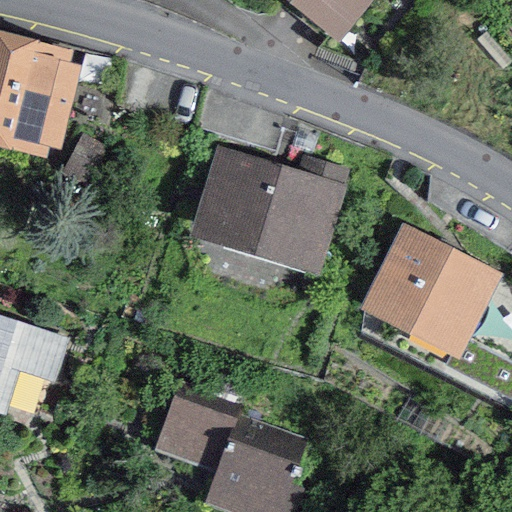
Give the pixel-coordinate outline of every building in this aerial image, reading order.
[(372,0),(309,0),(346,30),(372,0)] [(72,59),(75,46),(0,27),(0,136),(50,149),(52,139),(64,142),(83,61),(72,59)] [(87,180),(108,142),(84,130),(64,168),(87,180)] [(200,231),(199,236),(223,243),(220,252),(296,274),(321,274),(323,267),(325,268),(351,181),(346,179),(350,166),(304,152),(300,166),(221,143),(195,230),(200,231)] [(446,364),(510,397),(511,393),(511,287),(504,274),(505,270),(406,220),(364,304),(454,349),(446,364)] [(0,404),(6,407),(19,366),(55,377),(69,332),(0,310),(0,404)] [(234,429),(240,413),(177,391),(157,445),(220,467),(209,497),(250,511),(283,511),(284,511),(285,511),(296,511),(306,486),(294,482),(304,454),(234,429)]
